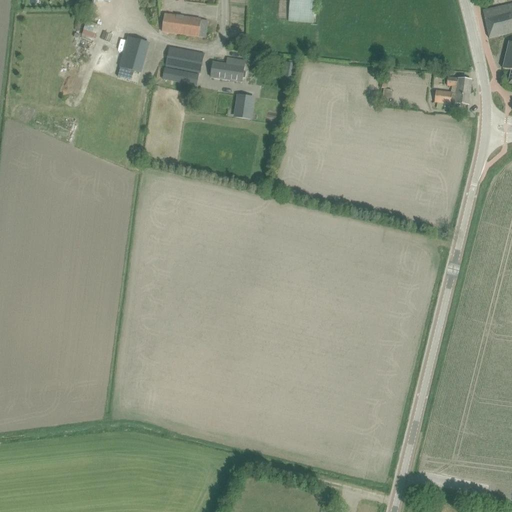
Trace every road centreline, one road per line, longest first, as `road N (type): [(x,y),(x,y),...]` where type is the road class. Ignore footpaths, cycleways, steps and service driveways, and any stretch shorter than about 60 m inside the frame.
road 1 (secondary): [(394,511),(485,137)]
road 2 (residential): [(121,6),(118,19),(219,52),(224,0)]
